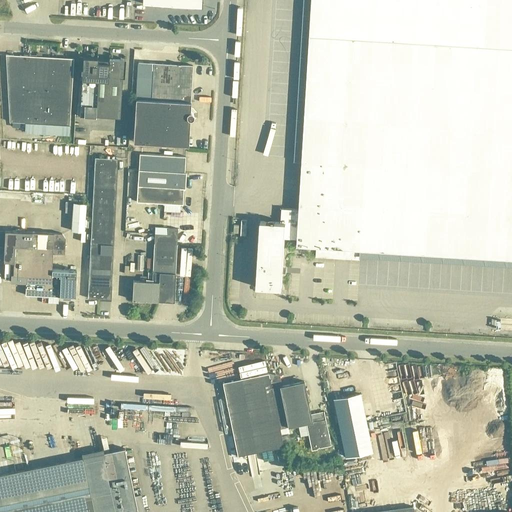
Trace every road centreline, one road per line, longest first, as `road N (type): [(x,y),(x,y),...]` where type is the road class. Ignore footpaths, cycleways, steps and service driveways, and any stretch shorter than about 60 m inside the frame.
road 1 (unclassified): [(511,355),(209,336)]
road 2 (unclassified): [(209,336),(227,41)]
road 3 (unclassified): [(227,41),(3,31)]
road 4 (unclassified): [(209,336),(0,325)]
